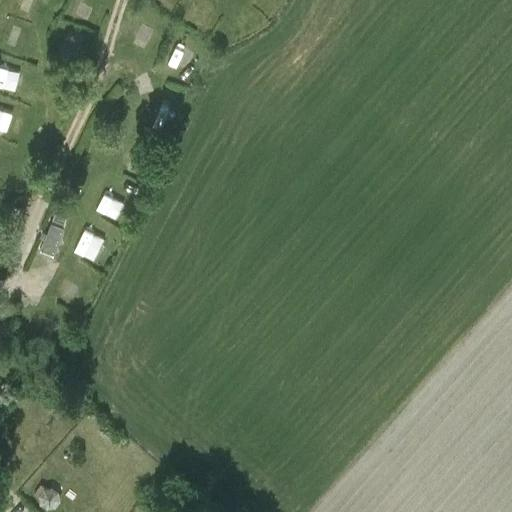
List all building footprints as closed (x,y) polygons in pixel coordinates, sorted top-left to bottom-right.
[(2,65),(0,73),(0,85),(18,90),(23,70),(2,65)] [(24,204),(14,203),(11,231),(0,259),(0,260),(10,264),(22,233),(24,204)] [(78,252),(100,257),(107,233),(85,227),(78,252)] [(47,313),(41,326),(57,334),(64,321),(47,313)] [(58,489),(51,485),(42,487),(38,494),(40,502),(47,507),(55,505),(60,498),(58,489)]
